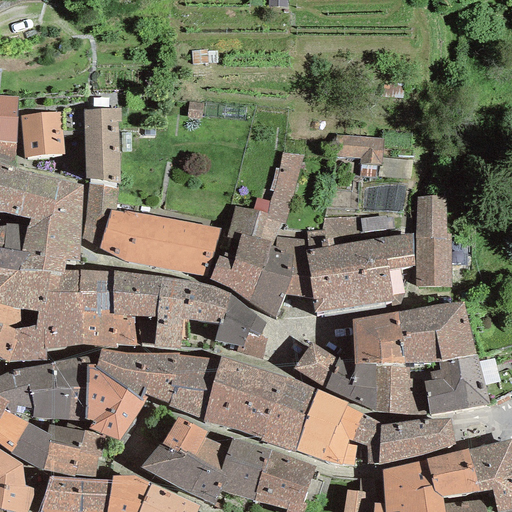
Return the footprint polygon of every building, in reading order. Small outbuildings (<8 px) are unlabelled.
[(0,106),(0,150),(8,151),(12,108),(0,106)] [(76,188),(89,191),(107,193),(110,120),(76,120),(76,188)] [(20,124),(20,164),(55,164),(54,124),(20,124)] [(373,149),(331,146),(330,163),(353,165),(352,172),(371,173),(373,149)] [(252,206),(247,221),(276,231),(297,166),(281,161),(265,211),(252,206)] [(0,225),(5,227),(21,230),(44,222),(54,192),(0,177),(0,225)] [(86,247),(97,256),(108,220),(107,193),(89,191),(86,247)] [(79,198),(54,192),(44,222),(21,230),(12,266),(57,270),(74,271),(79,198)] [(421,235),(417,284),(446,286),(450,233),(442,232),(444,198),(419,196),(417,235),(421,235)] [(395,236),(395,214),(363,214),(363,237),(395,236)] [(231,216),(213,275),(222,279),(231,250),(258,259),(265,261),(269,247),(276,231),(247,221),(231,216)] [(108,220),(97,256),(124,268),(198,285),(212,240),(108,220)] [(279,267),(268,305),(293,303),(290,266),(289,250),(269,247),(265,261),(279,267)] [(209,274),(203,290),(238,310),(258,259),(231,250),(222,279),(213,275),(209,274)] [(402,251),(290,266),(293,303),(297,325),(333,319),(383,311),(378,279),(404,277),(402,251)] [(279,267),(265,261),(258,259),(238,310),(261,328),(268,305),(279,267)] [(12,266),(0,264),(0,316),(36,321),(38,304),(40,285),(55,286),(55,280),(57,270),(12,266)] [(38,304),(75,306),(102,309),(104,284),(55,280),(55,286),(40,285),(38,304)] [(150,288),(104,284),(102,309),(115,324),(147,326),(150,288)] [(180,295),(150,288),(147,326),(146,350),(171,352),(175,328),(180,295)] [(205,300),(180,295),(175,328),(210,334),(219,307),(205,300)] [(10,344),(2,364),(38,364),(43,353),(76,352),(75,306),(38,304),(36,321),(32,343),(10,344)] [(114,333),(115,324),(102,309),(75,306),(76,352),(111,353),(112,348),(128,348),(129,333),(114,333)] [(255,335),(219,307),(210,334),(206,351),(232,357),(237,342),(248,346),(250,342),(255,335)] [(393,377),(431,375),(457,370),(448,320),(383,329),(389,377),(393,377)] [(389,377),(383,329),(338,337),(340,381),(363,380),(389,377)] [(10,344),(0,339),(0,368),(2,364),(10,344)] [(261,347),(250,342),(248,346),(237,342),(232,357),(255,365),(261,347)] [(288,378),(315,395),(328,374),(301,357),(288,378)] [(140,402),(165,413),(177,366),(99,362),(93,376),(133,409),(140,402)] [(194,428),(214,369),(177,366),(165,413),(194,428)] [(32,426),(74,426),(77,377),(76,369),(13,382),(0,387),(0,417),(32,419),(32,426)] [(194,428),(250,448),(274,390),(214,369),(194,428)] [(434,395),(411,399),(416,427),(450,421),(471,417),(462,369),(457,370),(431,375),(434,395)] [(363,380),(340,381),(328,374),(315,395),(360,420),(363,380)] [(133,409),(93,376),(77,377),(74,426),(88,430),(84,442),(100,447),(111,451),(133,409)] [(363,380),(360,420),(392,424),(393,377),(389,377),(363,380)] [(250,448),(277,459),(303,404),(274,390),(250,448)] [(303,469),(332,419),(303,404),(277,459),(303,469)] [(0,418),(0,453),(36,477),(44,448),(0,418)] [(329,475),(362,477),(363,442),(362,434),(332,419),(303,469),(329,475)] [(155,456),(180,470),(192,450),(194,445),(170,432),(155,456)] [(441,434),(363,442),(362,477),(443,456),(441,434)] [(46,438),(44,448),(36,477),(70,482),(71,479),(78,445),(46,438)] [(84,442),(78,445),(71,479),(89,480),(100,447),(84,442)] [(221,462),(192,450),(180,470),(212,488),(221,462)] [(209,497),(245,509),(260,465),(224,453),(221,462),(212,488),(209,497)] [(201,511),(209,497),(212,488),(180,470),(155,456),(137,478),(197,511),(201,511)] [(511,511),(511,493),(502,456),(452,467),(461,509),(470,507),(471,511),(511,511)] [(14,475),(0,465),(0,511),(25,511),(28,500),(15,497),(14,475)] [(290,511),(302,479),(260,465),(245,509),(255,511),(290,511)] [(452,467),(407,478),(411,508),(416,511),(445,511),(461,509),(452,467)] [(407,478),(369,485),(369,511),(416,511),(411,508),(407,478)] [(99,494),(97,511),(130,511),(137,498),(125,491),(99,494)] [(64,511),(66,495),(38,493),(36,511),(64,511)] [(97,511),(99,494),(66,495),(64,511),(97,511)] [(169,511),(137,498),(130,511),(169,511)]
